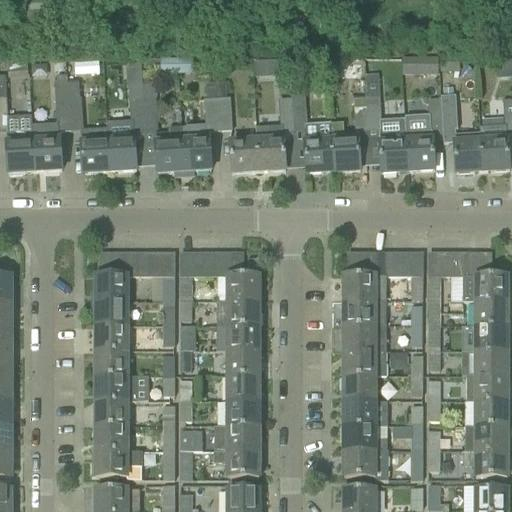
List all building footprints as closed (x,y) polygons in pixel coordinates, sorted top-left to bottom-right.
[(286,63),(270,64),(271,80),(287,79),(286,63)] [(425,63),(425,79),(437,79),(437,63),(425,63)] [(140,70),(126,71),(127,90),(128,90),(129,104),(131,126),(131,135),(133,135),(144,135),(142,103),(141,89),(140,70)] [(225,83),(216,83),(217,88),(217,103),(219,134),(232,133),(230,102),(226,102),(225,83)] [(56,86),(54,86),(55,104),(56,128),(57,135),(58,135),(70,135),(68,103),(67,87),(67,85),(56,86)] [(79,86),(67,87),(68,103),(70,135),(80,134),(82,134),(80,102),(79,86)] [(155,88),(141,89),(142,103),(144,135),(156,134),(158,134),(155,88)] [(206,103),(205,104),(206,128),(207,135),(208,135),(219,134),(217,103),(217,88),(208,89),(205,89),(206,103)] [(303,88),(291,89),(292,103),(293,134),(294,147),(304,146),(304,133),(306,133),(306,129),(306,126),(304,102),(303,88)] [(455,99),(441,100),(441,103),(443,134),(444,143),(444,147),(454,147),(453,138),(455,138),(454,133),(457,133),(455,99)] [(379,102),(367,103),(369,134),(369,145),(379,144),(378,133),(381,133),(381,124),(379,102)] [(292,103),(279,104),(281,130),(281,135),(283,135),(293,134),(292,103)] [(367,103),(354,104),(356,135),(369,134),(367,103)] [(441,103),(428,104),(429,119),(430,135),(432,135),(432,143),(444,143),(443,134),(441,103)] [(511,103),(502,104),(504,127),(504,130),(504,135),(506,135),(511,134),(511,103)] [(429,119),(405,120),(405,123),(406,132),(406,145),(408,176),(434,174),(432,143),(432,135),(430,135),(429,119)] [(7,136),(6,137),(7,146),(6,146),(8,177),(35,176),(32,129),(31,120),(7,122),(8,133),(7,133),(7,136)] [(381,133),(378,133),(379,144),(379,146),(380,169),(381,177),(399,176),(407,176),(408,176),(406,145),(406,132),(405,123),(381,124),(381,133)] [(131,126),(106,128),(107,132),(109,176),(136,174),(136,170),(133,135),(131,135),(131,126)] [(342,127),(331,128),(334,176),(360,174),(359,171),(359,170),(358,144),(356,144),(346,144),(343,144),(342,127)] [(47,128),(32,129),(35,176),(61,174),(59,143),(58,143),(58,135),(57,135),(56,128),(47,128)] [(186,129),(181,132),(184,176),(193,175),(210,174),(209,143),(208,135),(207,135),(206,128),(186,129)] [(306,133),(304,133),(304,146),(306,171),(306,172),(306,178),(334,176),(331,128),(306,129),(306,133)] [(281,130),(256,132),(257,145),(258,176),(285,174),(285,173),(283,143),(283,135),(281,135),(281,130)] [(504,130),(480,131),(480,137),(483,176),(509,174),(506,135),(504,135),(504,130)] [(82,134),(80,134),(80,140),(83,178),(109,176),(107,132),(82,134)] [(167,137),(155,138),(155,146),(157,177),(184,176),(181,132),(169,132),(167,132),(167,137)] [(455,138),(453,138),(454,147),(455,177),(483,176),(480,137),(455,138)] [(257,145),(230,147),(232,177),(258,176),(257,145)] [(111,280),(111,257),(99,257),(99,280),(111,280)] [(111,257),(111,280),(124,281),(124,257),(111,257)] [(136,257),(124,257),(124,281),(126,281),(137,281),(136,257)] [(149,257),(136,257),(137,281),(149,281),(149,257)] [(149,257),(149,281),(162,281),(162,257),(149,257)] [(174,257),(162,257),(162,281),(163,281),(174,281),(174,257)] [(192,280),(192,257),(180,257),(180,280),(191,280),(192,280)] [(192,257),(192,280),(205,280),(205,257),(192,257)] [(205,257),(205,280),(218,280),(218,257),(205,257)] [(218,280),(227,280),(230,280),(230,257),(218,257),(218,280)] [(230,257),(230,280),(243,280),(242,257),(230,257)] [(372,281),(372,257),(347,257),(347,280),(372,281)] [(384,257),(372,257),(372,281),(374,281),(384,281),(384,257)] [(384,257),(384,281),(397,281),(397,257),(384,257)] [(409,281),(409,257),(397,257),(397,281),(409,281)] [(409,281),(411,281),(422,281),(422,257),(409,257),(409,281)] [(440,281),(440,257),(428,257),(428,281),(439,281),(440,281)] [(453,257),(440,257),(440,281),(453,281),(453,257)] [(465,281),(465,257),(453,257),(453,281),(462,281),(465,281)] [(465,257),(465,281),(478,280),(478,257),(465,257)] [(478,257),(478,280),(490,280),(491,257),(478,257)] [(247,274),(258,274),(258,263),(247,263),(247,274)] [(0,305),(11,306),(11,280),(0,280),(0,305)] [(91,301),(91,306),(126,306),(126,281),(124,281),(111,280),(99,280),(95,280),(95,301),(91,301)] [(191,280),(180,280),(180,303),(185,303),(185,307),(191,307),(191,280)] [(258,280),(243,280),(230,280),(227,280),(227,305),(258,305),(258,280)] [(343,280),(343,305),(374,305),(374,281),(372,281),(347,280),(343,280)] [(462,281),(462,305),(506,305),(506,296),(508,296),(510,293),(510,280),(490,280),(478,280),(465,281),(462,281)] [(174,281),(163,281),(163,305),(174,305),(174,281)] [(411,281),(411,305),(422,305),(422,281),(411,281)] [(428,281),(428,285),(428,303),(433,303),(433,307),(439,307),(439,281),(428,281)] [(191,325),(191,307),(185,307),(185,303),(180,303),(180,325),(191,325)] [(439,331),(439,307),(433,307),(433,303),(428,303),(428,331),(439,331)] [(0,330),(11,331),(11,306),(0,305),(0,330)] [(174,311),(174,305),(163,305),(163,329),(169,329),(169,333),(174,333),(174,311)] [(216,307),(216,331),(258,331),(258,305),(227,305),(227,307),(216,307)] [(374,305),(343,305),(343,330),(386,330),(386,306),(374,306),(374,305)] [(506,331),(506,305),(462,305),(462,306),(475,306),(475,331),(506,331)] [(126,306),(91,306),(91,311),(95,311),(95,331),(126,331),(126,306)] [(416,332),(422,332),(422,310),(411,310),(411,328),(416,328),(416,332)] [(422,350),(422,332),(416,332),(416,328),(411,328),(411,350),(422,350)] [(174,351),(174,333),(169,333),(169,329),(163,329),(163,351),(174,351)] [(11,331),(0,330),(0,355),(11,356),(11,331)] [(343,330),(343,356),(385,356),(386,330),(343,330)] [(95,331),(95,356),(126,356),(126,331),(95,331)] [(258,356),(258,331),(216,331),(216,355),(227,356),(258,356)] [(439,331),(428,331),(428,354),(433,354),(433,358),(439,358),(439,331)] [(475,331),(475,356),(506,356),(506,331),(475,331)] [(180,336),(180,354),(185,354),(185,358),(191,358),(191,336),(180,336)] [(191,376),(191,358),(185,358),(185,354),(180,354),(180,376),(191,376)] [(433,354),(428,354),(428,376),(439,376),(439,358),(433,358),(433,354)] [(11,356),(0,355),(0,381),(11,381),(11,356)] [(95,356),(95,381),(126,381),(126,356),(95,356)] [(258,356),(227,356),(227,381),(258,381),(258,356)] [(343,356),(343,381),(374,381),(374,368),(385,368),(385,356),(343,356)] [(506,356),(475,356),(475,381),(506,381),(506,356)] [(169,383),(174,383),(174,361),(163,361),(163,379),(169,379),(169,383)] [(411,361),(411,379),(416,379),(416,383),(422,383),(422,361),(411,361)] [(174,401),(174,383),(169,383),(169,379),(163,379),(163,401),(174,401)] [(422,401),(422,383),(416,383),(416,379),(411,379),(411,401),(422,401)] [(0,381),(0,406),(11,406),(11,381),(0,381)] [(95,406),(126,406),(136,406),(136,381),(126,381),(95,381),(95,406)] [(258,381),(227,381),(227,406),(258,406),(258,381)] [(343,381),(343,406),(374,406),(374,381),(343,381)] [(506,381),(475,381),(466,381),(466,406),(475,406),(506,406),(506,381)] [(185,408),(191,408),(191,386),(180,386),(180,404),(185,404),(185,408)] [(428,386),(428,404),(433,404),(433,408),(439,408),(439,386),(428,386)] [(191,426),(191,408),(185,408),(185,404),(180,404),(180,426),(191,426)] [(439,426),(439,408),(433,408),(433,404),(428,404),(428,426),(439,426)] [(0,406),(0,431),(11,431),(11,406),(0,406)] [(126,406),(95,406),(95,431),(126,431),(126,406)] [(258,431),(258,406),(227,406),(227,431),(258,431)] [(343,406),(343,431),(374,431),(374,406),(343,406)] [(475,406),(475,431),(506,431),(506,406),(475,406)] [(163,411),(163,429),(169,429),(169,433),(174,433),(174,411),(163,411)] [(411,411),(411,429),(416,429),(416,433),(422,433),(422,411),(411,411)] [(174,456),(174,433),(169,433),(169,429),(163,429),(163,456),(174,456)] [(416,429),(411,429),(411,456),(422,456),(422,433),(416,433),(416,429)] [(11,431),(0,431),(0,456),(11,456),(11,431)] [(126,431),(95,431),(95,456),(126,456),(126,431)] [(258,431),(227,431),(217,431),(217,456),(227,456),(258,456),(258,431)] [(343,431),(343,456),(374,456),(386,456),(386,443),(374,443),(374,431),(343,431)] [(506,431),(475,431),(465,431),(465,456),(506,456),(506,431)] [(185,458),(191,458),(191,436),(180,436),(180,454),(185,454),(185,458)] [(433,458),(439,458),(439,436),(428,436),(428,454),(433,454),(433,458)] [(180,454),(180,476),(180,485),(191,485),(191,458),(185,458),(185,454),(180,454)] [(433,454),(428,454),(428,476),(439,476),(439,458),(433,458),(433,454)] [(11,456),(0,456),(0,481),(10,482),(11,456)] [(95,482),(126,482),(126,471),(141,471),(141,456),(126,456),(95,456),(95,482)] [(174,456),(163,456),(163,485),(174,485),(174,456)] [(227,456),(217,456),(213,456),(213,467),(227,467),(227,482),(258,482),(258,456),(227,456)] [(374,456),(343,456),(343,481),(370,481),(370,485),(387,485),(387,456),(386,456),(374,456)] [(411,456),(411,476),(411,486),(422,486),(422,456),(411,456)] [(506,456),(465,456),(462,457),(462,471),(475,471),(475,482),(506,482),(506,456)] [(428,490),(427,511),(438,511),(439,490),(428,490)] [(163,491),(163,494),(162,511),(173,511),(174,491),(163,491)] [(0,493),(0,511),(10,511),(11,494),(0,493)] [(138,511),(139,494),(126,494),(95,494),(95,511),(138,511)] [(227,511),(258,511),(258,494),(227,494),(227,511)] [(343,511),(374,511),(374,494),(343,494),(343,511)] [(421,511),(422,494),(411,494),(410,511),(421,511)] [(475,511),(506,511),(506,494),(475,494),(475,511)] [(190,511),(191,499),(180,499),(179,511),(190,511)]
